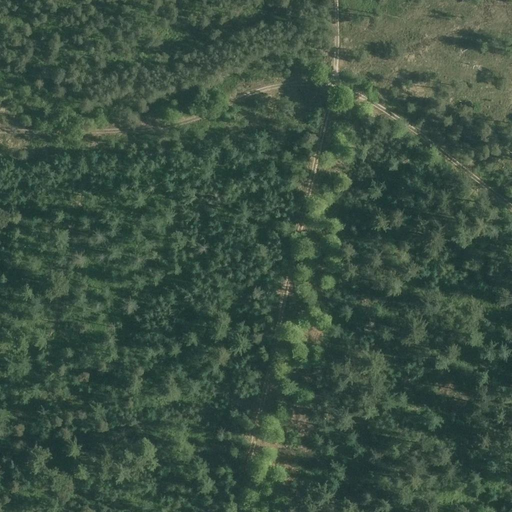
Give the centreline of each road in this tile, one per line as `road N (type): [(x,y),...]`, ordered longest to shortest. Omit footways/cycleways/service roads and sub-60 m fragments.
road 1 (track): [(511,209),(391,109),(329,82),(292,83),(146,128),(0,132)]
road 2 (track): [(335,0),(337,67),(234,511)]
